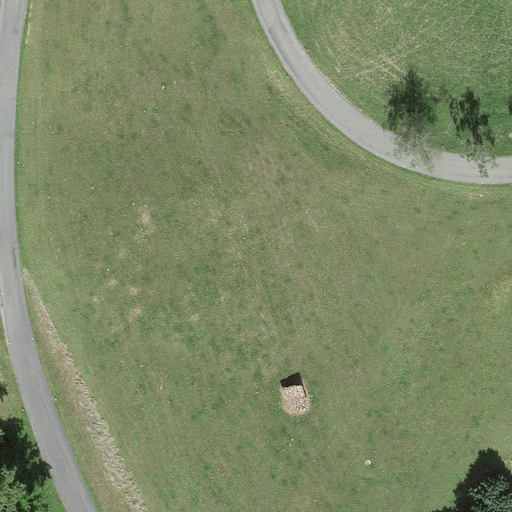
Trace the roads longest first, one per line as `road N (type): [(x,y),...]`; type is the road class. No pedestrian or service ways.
road 1 (tertiary): [(82,511),(50,435),(10,293),(2,141),(15,0)]
road 2 (tertiary): [(263,0),(313,86),(373,140),(451,166),(511,169)]
